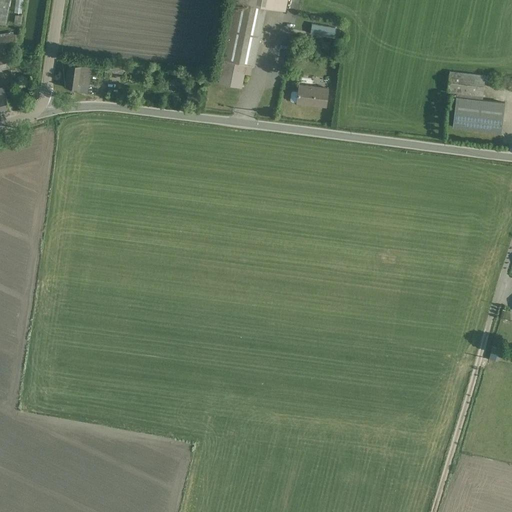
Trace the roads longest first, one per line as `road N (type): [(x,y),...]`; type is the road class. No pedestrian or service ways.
road 1 (residential): [(42,105),(511,158)]
road 2 (track): [(486,334),(433,511)]
